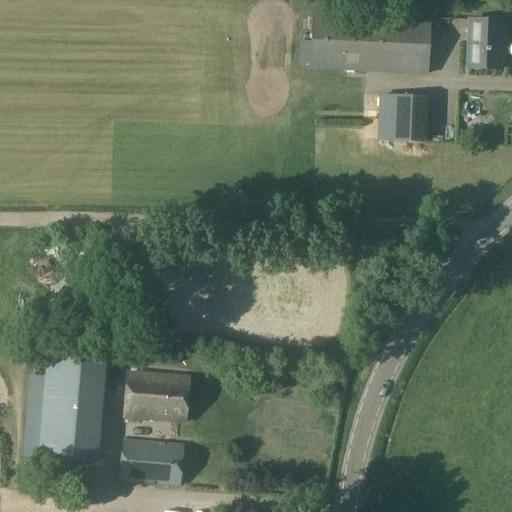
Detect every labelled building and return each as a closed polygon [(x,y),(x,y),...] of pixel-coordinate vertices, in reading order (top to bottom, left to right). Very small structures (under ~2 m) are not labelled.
[(311,14),(308,71),(427,76),(429,19),(311,14)] [(468,69),(499,70),(501,23),(470,22),(468,69)] [(298,65),(299,43),(289,42),(288,64),(298,65)] [(462,91),(462,102),(482,102),(482,92),(462,91)] [(378,96),(376,143),(402,144),(403,97),(378,96)] [(57,461),(93,464),(101,366),(65,363),(66,361),(32,358),(23,459),(57,461)] [(187,380),(127,375),(124,419),(184,424),(187,380)] [(148,484),(151,445),(122,443),(119,482),(148,484)] [(181,447),(151,445),(148,484),(178,486),(181,447)]
